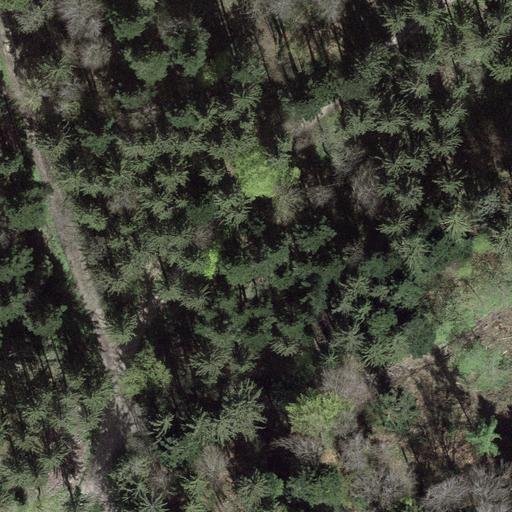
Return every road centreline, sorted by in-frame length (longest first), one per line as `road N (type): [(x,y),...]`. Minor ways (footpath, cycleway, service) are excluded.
road 1 (track): [(103,472),(116,361),(141,319),(296,133),(446,0)]
road 2 (track): [(116,361),(0,15)]
